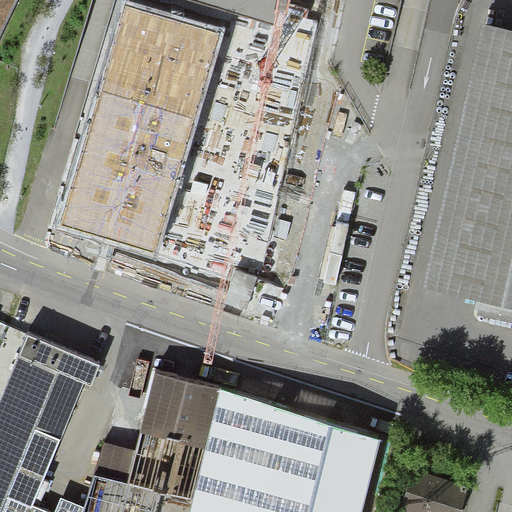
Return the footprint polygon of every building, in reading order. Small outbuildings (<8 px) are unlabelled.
[(0,0),(0,23),(11,0),(0,0)] [(188,4),(174,0),(122,0),(63,220),(125,236),(188,4)] [(231,0),(277,13),(280,0),(231,0)] [(511,20),(486,15),(427,278),(482,290),(477,311),(511,318),(511,20)] [(325,95),(334,60),(318,56),(309,91),(325,95)] [(99,363),(29,332),(0,402),(0,511),(82,511),(84,506),(61,495),(55,510),(31,500),(84,378),(91,380),(99,363)] [(184,378),(156,371),(135,447),(103,438),(84,506),(82,511),(359,511),(380,426),(184,378)] [(442,511),(461,511),(471,481),(415,464),(404,500),(442,511)]
